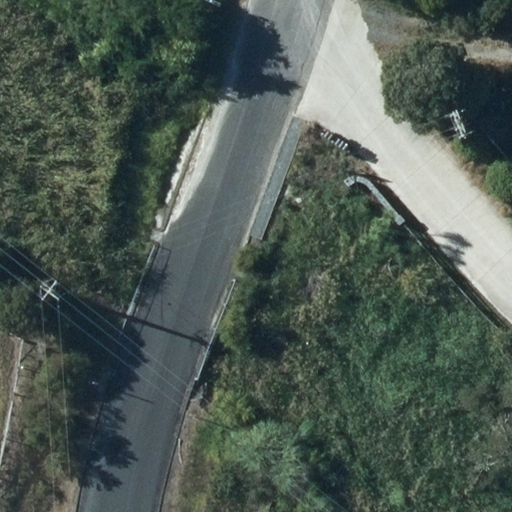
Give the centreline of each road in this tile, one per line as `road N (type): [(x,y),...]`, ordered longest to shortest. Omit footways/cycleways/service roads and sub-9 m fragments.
road 1 (residential): [(253,0),(98,511)]
road 2 (residential): [(281,0),(511,276)]
